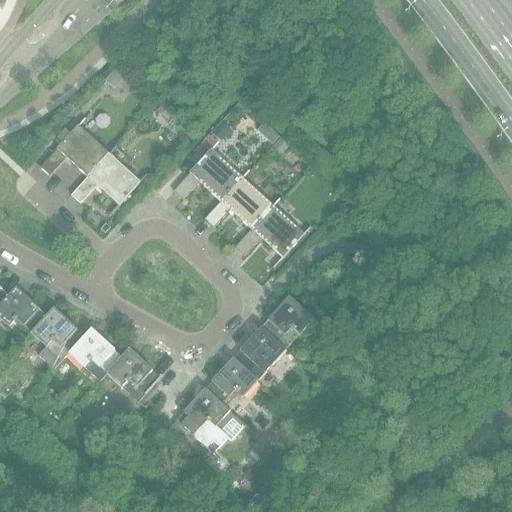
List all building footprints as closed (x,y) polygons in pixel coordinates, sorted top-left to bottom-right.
[(71,196),(88,179),(109,155),(78,126),(40,168),(50,176),(66,158),(88,177),(71,196)] [(200,182),(221,201),(221,202),(242,178),(211,150),(173,191),(183,200),(200,182)] [(88,179),(71,196),(81,205),(98,186),(120,206),(140,183),(109,155),(88,179)] [(221,202),(221,201),(204,219),(214,228),(231,210),(251,229),(235,247),(251,230),(252,230),(273,206),(242,178),(221,202)] [(251,230),(235,247),(245,256),(261,238),(283,258),(304,235),(273,206),(252,230),(251,230)] [(0,304),(9,295),(0,287),(0,304)] [(16,288),(9,295),(0,304),(0,318),(9,327),(16,319),(31,333),(46,316),(16,288)] [(289,297),(261,328),(278,343),(291,328),(300,335),(314,319),(289,297)] [(53,308),(46,316),(31,333),(46,347),(38,356),(53,370),(69,354),(84,337),(53,308)] [(261,328),(234,358),(251,374),(265,359),(273,366),(286,351),(278,343),(261,328)] [(69,354),(53,370),(54,371),(69,354),(84,368),(86,366),(101,380),(107,374),(123,357),(92,329),(84,337),(69,354)] [(123,357),(107,374),(138,403),(161,378),(130,349),(123,357)] [(234,358),(206,389),(223,405),(237,389),(245,397),(259,382),(251,374),(234,358)] [(206,389),(177,421),(194,436),(213,454),(228,439),(216,428),(231,412),(223,405),(206,389)]
